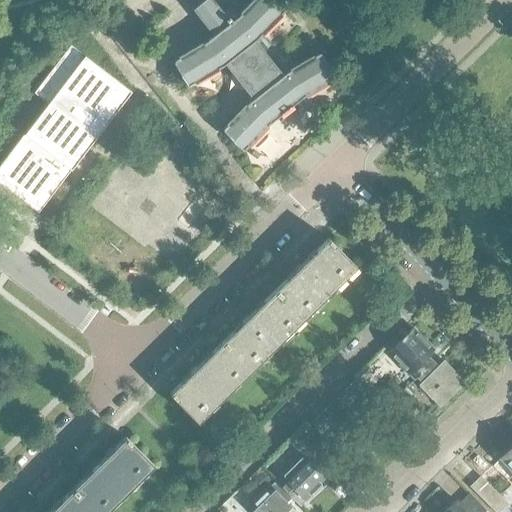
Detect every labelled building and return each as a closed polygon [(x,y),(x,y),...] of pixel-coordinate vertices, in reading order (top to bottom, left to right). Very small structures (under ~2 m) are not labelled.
[(285,11),(274,0),(253,0),(240,14),(239,15),(232,5),(221,13),(211,0),(207,0),(194,10),(214,35),(203,43),(174,60),(188,86),(227,62),(254,98),(246,105),(222,129),(243,150),(270,122),(301,98),(334,78),(319,53),(290,71),(281,77),(253,42),(262,35),(285,11)] [(41,104),(0,157),(0,190),(32,215),(130,88),(65,42),(29,93),(41,104)] [(271,293),(299,322),(355,266),(327,238),(271,293)] [(247,373),(299,322),(271,293),(219,344),(247,373)] [(430,364),(425,358),(433,349),(412,328),(398,341),(394,337),(384,347),(388,352),(409,374),(414,379),(430,364)] [(197,422),(247,373),(219,344),(169,393),(197,422)] [(422,383),(419,386),(439,407),(464,382),(444,361),(435,369),(430,364),(414,379),(415,380),(417,378),(422,383)] [(362,406),(372,397),(354,380),(345,389),(362,406)] [(354,415),(362,406),(345,389),(336,397),(354,415)] [(344,425),(354,415),(336,397),(327,407),(344,425)] [(335,433),(344,425),(327,407),(318,416),(335,433)] [(325,443),(335,433),(318,416),(308,426),(325,443)] [(69,492),(88,511),(104,511),(153,465),(125,437),(69,492)] [(511,469),(511,446),(500,457),(511,469)] [(275,480),(291,496),(296,491),(306,501),(327,479),(301,453),(275,480)] [(490,506),(500,496),(481,477),(471,487),(490,506)] [(286,502),(291,496),(275,480),(248,506),(253,511),(293,511),(295,511),(286,502)] [(88,511),(69,492),(48,511),(88,511)] [(487,511),(470,493),(459,503),(457,500),(444,511),(487,511)] [(500,496),(490,506),(495,511),(499,511),(508,504),(500,496)]
